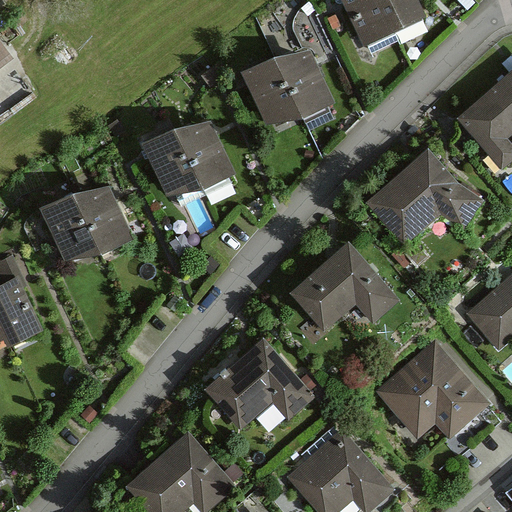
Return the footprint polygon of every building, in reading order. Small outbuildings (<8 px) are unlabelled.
[(340,0),(363,51),(401,33),(386,0),(340,0)] [(386,0),(401,33),(426,22),(416,0),(386,0)] [(0,72),(17,60),(0,37),(0,72)] [(311,53),(278,66),(302,126),(333,105),(311,53)] [(278,66),(245,80),(265,129),(302,126),(278,66)] [(511,76),(462,120),(506,170),(511,164),(511,144),(509,141),(511,138),(511,76)] [(203,197),(232,174),(212,124),(179,138),(203,197)] [(166,201),(203,197),(179,138),(146,151),(166,201)] [(406,247),(443,215),(468,233),(488,204),(430,151),(369,205),(406,247)] [(101,262),(132,244),(110,188),(76,202),(101,262)] [(64,266),(101,262),(76,202),(43,215),(64,266)] [(328,333),(360,305),(378,324),(403,303),(352,245),(294,295),(328,333)] [(511,277),(469,315),(501,353),(511,343),(511,277)] [(42,334),(18,281),(0,289),(0,346),(7,344),(9,349),(42,334)] [(313,393),(264,333),(205,381),(240,424),(275,396),(289,413),(313,393)] [(420,434),(439,417),(453,434),(491,401),(435,336),(378,386),(420,434)] [(98,411),(90,403),(82,412),(90,420),(98,411)] [(342,424),(288,470),(324,511),(330,511),(356,490),(372,509),(397,487),(342,424)] [(190,428),(124,483),(149,511),(174,511),(191,498),(202,511),(203,511),(237,484),(190,428)]
